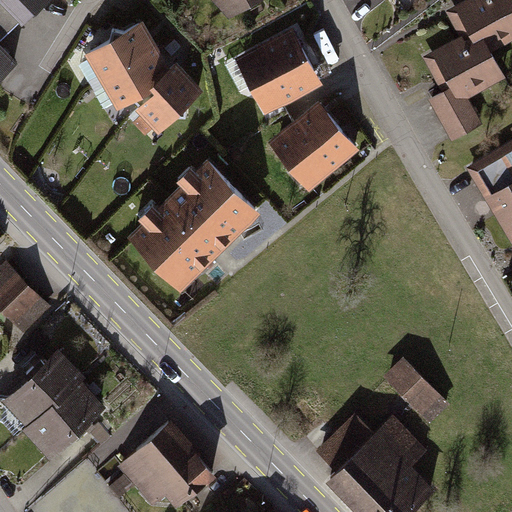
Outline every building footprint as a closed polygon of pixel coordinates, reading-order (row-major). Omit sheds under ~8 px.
[(47,0),(0,0),(0,18),(12,31),(23,19),(25,21),(47,0)] [(219,0),(232,14),(257,0),(219,0)] [(511,32),(511,0),(469,0),(450,11),(464,37),(455,42),(461,53),(479,43),(482,49),(488,46),(511,32)] [(0,73),(16,58),(0,42),(12,31),(0,18),(0,73)] [(159,48),(143,20),(125,31),(114,28),(112,39),(89,52),(103,76),(91,83),(94,86),(159,48)] [(322,81),(294,30),(239,60),(267,111),(322,81)] [(182,46),(175,40),(167,49),(173,55),(182,46)] [(461,53),(455,42),(428,57),(446,91),(432,99),(440,114),(468,98),(465,92),(503,71),(488,46),(482,49),(479,43),(461,53)] [(157,84),(171,69),(159,48),(94,86),(96,90),(107,83),(121,107),(138,97),(144,103),(160,87),(157,84)] [(188,105),(205,87),(179,62),(171,69),(157,84),(160,87),(144,103),(128,118),(131,121),(140,112),(160,132),(176,117),(188,117),(188,105)] [(482,122),(468,98),(440,114),(454,138),(482,122)] [(359,147),(321,103),(274,143),(312,188),(359,147)] [(511,161),(504,148),(469,169),(488,200),(496,196),(511,222),(511,161)] [(261,212),(211,160),(133,236),(184,287),(261,212)] [(8,264),(0,272),(0,300),(23,325),(46,302),(8,264)] [(49,341),(40,331),(29,341),(39,351),(49,341)] [(31,377),(7,399),(30,425),(84,376),(61,350),(46,364),(37,355),(23,369),(31,377)] [(407,359),(389,377),(429,418),(448,400),(407,359)] [(81,379),(27,429),(50,454),(104,405),(81,379)] [(357,415),(321,451),(341,472),(336,478),(370,511),(409,511),(430,491),(406,467),(424,449),(395,420),(378,436),(357,415)] [(172,423),(124,464),(155,500),(166,491),(179,505),(215,474),(172,423)] [(96,427),(94,424),(90,428),(103,443),(111,436),(100,424),(96,427)] [(128,511),(88,462),(25,511),(128,511)]
